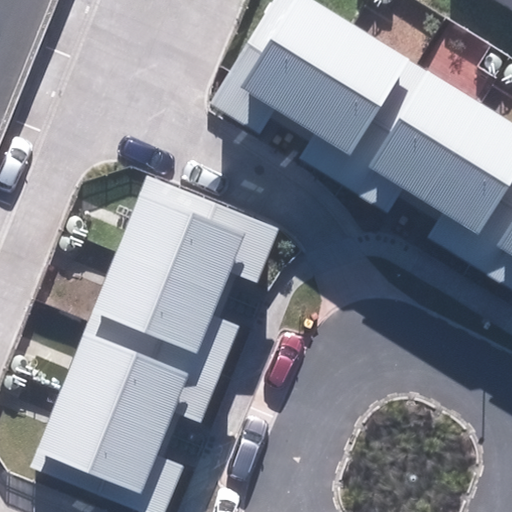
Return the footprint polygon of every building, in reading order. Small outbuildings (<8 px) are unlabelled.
[(352,28),(306,0),(271,0),(208,102),(258,133),(274,108),(295,121),(352,28)] [(511,0),(498,0),(511,8),(511,0)] [(416,68),(352,28),(295,121),(315,133),(300,157),(344,184),(416,68)] [(490,111),(416,68),(344,184),(396,216),(412,190),(432,203),(490,111)] [(511,217),(511,124),(490,111),(432,203),(453,215),(438,239),(482,266),(511,217)] [(279,230),(145,176),(115,251),(220,294),(229,272),(258,283),(279,230)] [(511,218),(482,266),(511,284),(511,218)] [(220,294),(115,251),(84,321),(218,375),(237,327),(211,316),(220,294)] [(218,375),(84,321),(53,396),(159,439),(168,417),(196,428),(218,375)] [(159,439),(53,396),(25,467),(136,511),(159,511),(176,472),(150,461),(159,439)]
